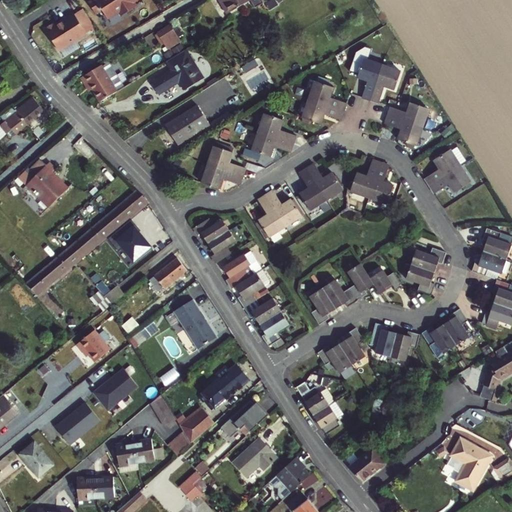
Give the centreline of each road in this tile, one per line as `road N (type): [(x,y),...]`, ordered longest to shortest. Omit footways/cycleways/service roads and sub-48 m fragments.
road 1 (residential): [(170,212),(198,201),(234,201),(329,141),(347,138),(393,153),(456,246),(459,272),(442,305),(420,318),(364,310),(269,370)]
road 2 (residential): [(269,370),(170,212)]
road 3 (residential): [(27,511),(143,410),(161,427)]
road 4 (residential): [(170,212),(51,86)]
road 5 (residential): [(51,86),(197,0)]
road 6 (residential): [(359,496),(269,370)]
road 7 (residential): [(359,496),(429,443),(454,400)]
